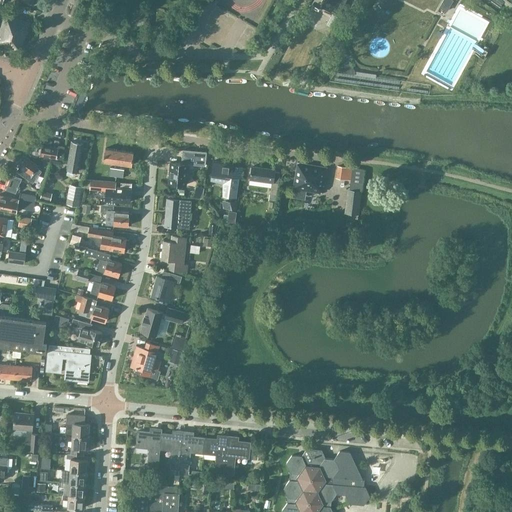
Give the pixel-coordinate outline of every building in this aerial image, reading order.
[(323,0),(320,6),(338,15),(345,0),(323,0)] [(443,0),(439,7),(440,7),(446,10),(446,11),(452,0),(443,0)] [(0,44),(20,51),(30,21),(10,15),(10,16),(3,13),(0,21),(0,44)] [(113,27),(116,21),(110,18),(107,24),(113,27)] [(349,26),(335,52),(339,60),(346,56),(341,47),(351,27),(349,26)] [(349,61),(342,65),(346,73),(375,77),(376,74),(355,71),(349,61)] [(87,149),(81,148),(82,143),(70,141),(66,168),(77,170),(79,163),(84,164),(87,149)] [(58,147),(42,144),(39,156),(50,158),(49,162),(61,164),(65,146),(58,145),(58,147)] [(118,161),(120,148),(105,146),(103,159),(118,161)] [(134,151),(120,148),(118,161),(132,163),(134,151)] [(169,161),(167,182),(180,184),(186,184),(187,164),(192,164),(205,165),(206,151),(182,149),(181,162),(169,161)] [(16,172),(32,183),(40,170),(34,167),(36,164),(26,157),(16,172)] [(211,176),(225,178),(223,195),(236,197),(235,198),(236,198),(239,178),(238,178),(238,179),(231,178),(233,164),(232,163),(232,165),(229,164),(229,163),(213,161),(211,176)] [(293,187),(294,187),(292,197),(305,199),(307,189),(320,191),(322,184),(323,184),(326,167),(297,162),(293,187)] [(250,178),(249,183),(260,185),(261,180),(271,181),(270,192),(269,200),(276,201),(278,183),(279,173),(274,172),(275,168),(252,165),(250,178)] [(116,176),(117,168),(110,167),(109,175),(116,176)] [(351,179),(352,169),(337,167),(336,177),(351,179)] [(124,169),(117,168),(116,176),(123,177),(124,169)] [(16,193),(20,181),(21,178),(15,176),(15,177),(11,176),(6,189),(16,193)] [(116,201),(130,202),(131,188),(115,187),(115,182),(85,180),(84,188),(103,190),(103,188),(106,188),(105,203),(116,204),(116,201)] [(84,186),(69,184),(66,204),(80,206),(84,186)] [(196,186),(193,196),(199,198),(202,188),(196,186)] [(357,214),(361,190),(347,188),(343,212),(357,214)] [(52,193),(42,191),(40,198),(50,200),(52,193)] [(36,196),(22,193),(20,193),(19,199),(0,195),(0,209),(17,213),(18,208),(33,211),(36,196)] [(189,226),(191,200),(172,199),(172,205),(166,204),(165,217),(163,217),(162,218),(162,223),(163,224),(164,224),(164,225),(189,226)] [(225,200),(225,203),(226,208),(236,209),(236,210),(238,202),(237,202),(225,200)] [(90,205),(82,204),(81,212),(90,213),(90,205)] [(100,209),(100,212),(107,212),(106,221),(106,224),(113,224),(113,225),(128,226),(128,224),(130,224),(131,213),(128,213),(128,211),(114,210),(114,211),(113,211),(113,205),(101,204),(100,209)] [(228,211),(227,221),(235,222),(236,212),(228,211)] [(30,226),(32,218),(20,216),(18,224),(30,226)] [(13,220),(7,219),(7,218),(0,217),(0,235),(4,236),(4,235),(10,236),(13,220)] [(89,226),(87,235),(102,237),(101,247),(109,248),(109,249),(123,251),(124,250),(127,250),(128,240),(125,239),(125,236),(113,235),(113,230),(89,226)] [(81,237),(72,235),(69,244),(78,246),(81,237)] [(186,237),(178,236),(172,235),(171,240),(163,240),(161,258),(168,259),(168,267),(174,270),(186,271),(187,264),(183,264),(186,237)] [(205,238),(203,245),(211,246),(212,239),(205,238)] [(193,242),(193,250),(202,250),(202,242),(193,242)] [(86,247),(84,254),(100,258),(97,268),(104,271),(118,275),(121,262),(109,258),(110,254),(86,247)] [(24,263),(25,253),(20,252),(9,251),(8,261),(24,263)] [(93,266),(80,264),(79,270),(92,273),(93,266)] [(115,285),(102,282),(102,283),(100,283),(102,278),(89,274),(85,272),(79,271),(76,279),(88,282),(88,281),(93,283),(91,293),(98,295),(111,299),(115,285)] [(181,276),(170,272),(163,271),(162,277),(156,275),(150,295),(170,301),(176,281),(179,282),(181,276)] [(56,288),(36,285),(35,297),(55,300),(56,288)] [(87,317),(91,318),(105,322),(109,308),(97,305),(96,305),(97,300),(77,294),(75,300),(82,302),(79,310),(80,310),(88,312),(87,317)] [(52,315),(54,300),(45,299),(43,314),(52,315)] [(162,311),(159,310),(147,307),(145,314),(144,313),(144,315),(144,316),(143,319),(142,320),(142,321),(142,322),(140,330),(155,334),(160,317),(182,323),(185,311),(167,306),(165,313),(162,312),(162,311)] [(0,346),(45,353),(47,343),(43,343),(46,321),(0,315),(0,346)] [(100,339),(102,332),(90,329),(92,324),(73,319),(72,325),(81,328),(78,339),(87,341),(86,342),(98,346),(98,344),(100,344),(101,340),(100,339)] [(186,338),(175,335),(172,346),(183,350),(186,338)] [(160,360),(155,359),(159,346),(147,342),(145,348),(136,346),(131,366),(136,368),(135,373),(141,374),(141,373),(150,376),(153,369),(158,370),(160,364),(161,360),(160,360)] [(66,356),(68,356),(69,346),(49,344),(48,349),(47,349),(45,369),(60,371),(62,356),(66,356)] [(90,348),(69,346),(68,356),(66,356),(65,373),(69,373),(69,378),(86,379),(89,353),(90,348)] [(167,347),(161,346),(159,352),(166,354),(167,347)] [(172,349),(170,359),(179,361),(182,352),(172,349)] [(0,377),(14,378),(14,365),(0,364),(0,377)] [(31,366),(14,365),(14,378),(30,379),(31,366)] [(31,429),(32,413),(14,412),(12,428),(31,429)] [(83,414),(66,412),(66,426),(88,428),(89,422),(83,422),(83,414)] [(88,435),(88,428),(66,426),(65,439),(71,439),(70,451),(82,452),(83,446),(89,447),(90,435),(88,435)] [(158,447),(160,431),(160,427),(151,426),(151,430),(137,429),(135,444),(149,446),(147,463),(147,465),(144,464),(143,471),(156,472),(157,464),(158,447)] [(179,467),(183,430),(177,429),(177,433),(160,431),(158,447),(171,448),(170,466),(171,466),(170,474),(178,474),(179,473),(179,467)] [(204,452),(206,436),(189,434),(190,431),(183,430),(179,467),(189,468),(190,450),(204,452)] [(36,450),(38,433),(31,433),(30,447),(30,449),(36,450)] [(224,471),(228,434),(222,433),(221,438),(206,436),(204,452),(218,453),(216,470),(224,471)] [(235,435),(228,434),(224,471),(233,472),(235,454),(249,456),(250,441),(234,439),(235,435)] [(332,511),(330,507),(331,500),(336,493),(345,494),(349,503),(363,504),(369,496),(365,487),(363,486),(364,478),(362,478),(349,452),(339,451),(334,459),(325,458),(323,454),(318,453),(317,449),(307,448),(302,456),(291,455),(286,463),(290,472),(289,480),(284,488),(287,496),(286,503),(282,511),(332,511)] [(70,458),(70,469),(85,470),(86,458),(84,458),(84,455),(66,454),(66,458),(70,458)] [(8,458),(5,458),(0,457),(0,479),(4,480),(4,472),(7,472),(7,467),(12,467),(12,459),(8,458)] [(85,482),(85,470),(70,469),(69,470),(63,469),(63,475),(69,475),(69,481),(85,482)] [(33,473),(22,471),(21,484),(32,486),(33,473)] [(84,494),(85,482),(69,481),(68,493),(84,494)] [(169,485),(160,484),(144,483),(143,495),(133,495),(131,511),(146,511),(147,508),(162,509),(162,511),(165,511),(177,511),(179,492),(176,491),(176,488),(169,488),(169,485)] [(19,487),(11,487),(10,495),(18,496),(19,487)] [(83,506),(84,494),(68,493),(68,494),(62,494),(62,499),(67,500),(67,505),(83,506)]
